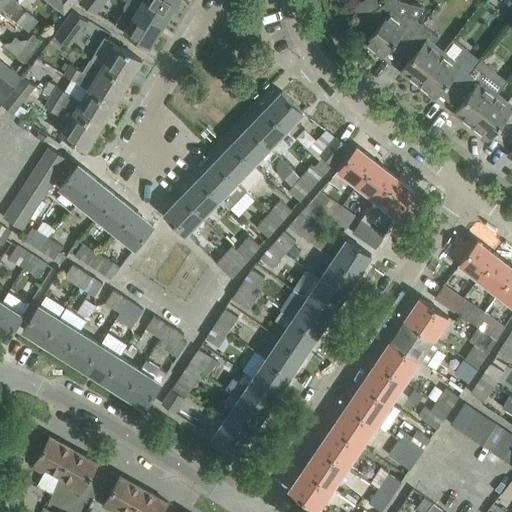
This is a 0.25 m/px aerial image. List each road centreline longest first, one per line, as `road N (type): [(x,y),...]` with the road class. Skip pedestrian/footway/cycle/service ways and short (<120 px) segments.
road 1 (residential): [(243,508),(467,181)]
road 2 (residential): [(243,508),(5,375)]
road 3 (residential): [(467,181),(342,97),(305,53),(279,0)]
road 4 (residential): [(126,137),(145,93),(213,0)]
